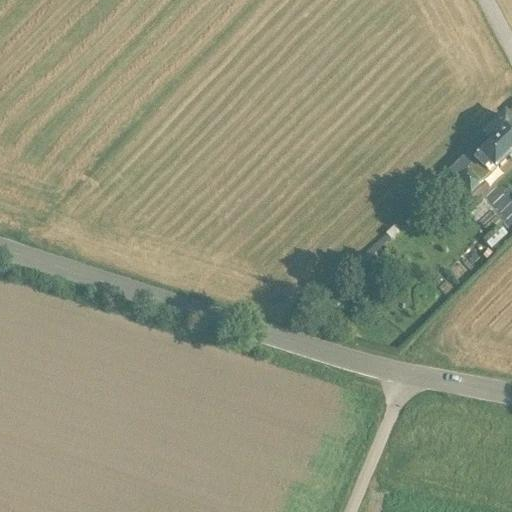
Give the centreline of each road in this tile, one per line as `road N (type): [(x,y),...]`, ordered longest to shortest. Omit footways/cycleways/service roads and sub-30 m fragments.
road 1 (unclassified): [(0,251),(339,358),(511,396)]
road 2 (track): [(350,511),(404,374)]
